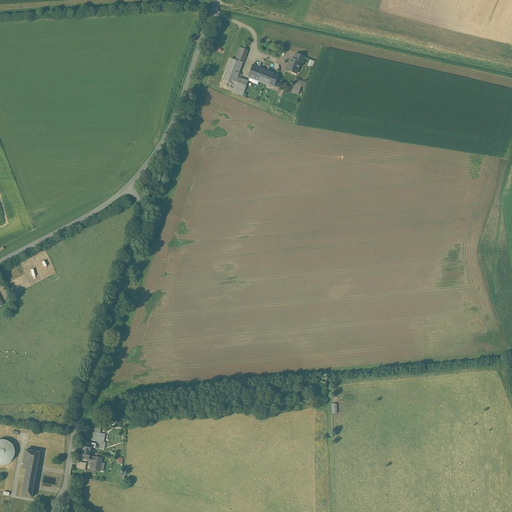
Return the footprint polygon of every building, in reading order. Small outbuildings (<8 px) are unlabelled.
[(248,51),(240,48),(235,60),(243,63),(248,51)] [(296,54),(293,60),(301,63),(302,64),(305,58),(296,54)] [(238,78),(243,63),(235,60),(231,59),(223,81),(234,85),(232,92),(250,98),(252,94),(255,95),(256,90),(246,86),(248,81),(238,78)] [(293,60),(291,59),(287,70),(297,74),(301,63),(293,60)] [(254,66),(261,68),(263,63),(256,60),(254,66)] [(261,68),(254,66),(248,80),(251,81),(252,79),(274,87),(278,75),(261,68)] [(105,435),(94,433),(93,441),(96,442),(96,445),(91,444),(91,445),(90,448),(104,450),(105,443),(103,443),(105,435)] [(0,464),(1,465),(5,465),(9,463),(12,460),(14,455),(15,450),(13,446),(9,442),(5,440),(0,440),(0,464)] [(91,445),(83,443),(82,451),(90,452),(90,448),(91,445)] [(39,453),(25,450),(22,469),(26,470),(21,496),(31,498),(39,453)] [(90,452),(82,451),(81,458),(88,459),(88,456),(89,457),(90,452)] [(96,458),(89,457),(88,456),(88,459),(88,461),(91,462),(90,470),(99,472),(101,458),(96,458)] [(13,478),(6,477),(4,489),(11,490),(13,478)]
